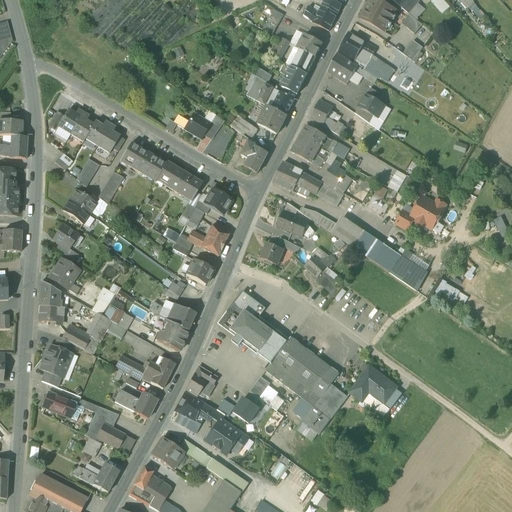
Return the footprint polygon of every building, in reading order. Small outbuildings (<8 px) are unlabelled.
[(318,0),(324,3),(322,7),(337,15),(343,3),(336,0),(318,0)] [(396,12),(395,11),(381,4),(374,0),(370,0),(360,20),(385,33),(396,12)] [(390,0),(383,0),(381,4),(395,11),(399,7),(390,0)] [(410,15),(418,5),(419,4),(414,0),(404,0),(399,7),(410,15)] [(444,0),(434,0),(433,2),(443,14),(450,7),(444,0)] [(468,7),(471,11),(476,6),(473,3),(470,0),(460,0),(468,8),(468,7)] [(426,11),(418,5),(410,15),(417,21),(426,11)] [(338,15),(337,15),(322,7),(321,9),(315,6),(313,11),(308,7),(303,17),(313,24),(329,32),(338,15)] [(266,25),(275,30),(284,16),(274,10),(266,25)] [(402,24),(415,35),(423,26),(417,21),(410,15),(402,24)] [(7,22),(0,24),(0,57),(12,42),(7,22)] [(294,49),(297,50),(305,36),(296,31),(289,45),(294,49)] [(339,52),(355,61),(356,58),(360,51),(364,43),(364,42),(349,33),(339,52)] [(297,50),(300,52),(300,51),(315,59),(323,44),(305,36),(297,50)] [(403,55),(413,62),(423,49),(414,41),(403,55)] [(283,42),(279,47),(276,53),(282,57),(286,51),(289,45),(283,42)] [(372,57),(373,58),(377,50),(364,43),(360,51),(372,57)] [(294,49),(286,66),(292,68),(300,52),(297,50),(294,49)] [(300,52),(292,68),(291,69),(307,76),(315,59),(300,51),(300,52)] [(372,57),(360,51),(356,58),(368,64),(370,61),(372,57)] [(328,73),(347,85),(349,82),(355,72),(358,67),(338,54),(328,73)] [(353,64),(364,70),(368,64),(356,58),(355,61),(353,64)] [(380,80),(380,79),(389,68),(378,61),(375,64),(370,61),(368,64),(364,70),(380,80)] [(280,74),(287,77),(291,69),(292,68),(286,66),(284,65),(280,74)] [(395,72),(389,68),(380,79),(387,83),(395,72)] [(297,95),(307,76),(291,69),(287,77),(282,88),(297,95)] [(267,84),(272,77),(260,70),(256,77),(257,78),(267,83),(267,84)] [(377,79),(362,70),(360,75),(364,77),(374,84),(377,79)] [(355,72),(349,82),(358,87),(364,77),(360,75),(355,72)] [(247,97),(257,102),(266,86),(267,83),(257,78),(247,97)] [(273,89),(266,86),(257,102),(264,106),(273,89)] [(280,93),(273,89),(264,106),(268,108),(268,107),(272,109),(280,93)] [(366,96),(381,104),(385,98),(370,89),(366,96)] [(280,93),(272,109),(272,110),(286,117),(295,101),(280,93)] [(374,117),(377,119),(385,107),(381,104),(366,96),(359,108),(374,117)] [(311,119),(324,126),(327,119),(333,108),(319,101),(311,119)] [(268,108),(262,120),(280,130),(286,117),(272,110),(272,109),(268,107),(268,108)] [(391,110),(385,107),(377,119),(384,123),(391,110)] [(355,115),(369,125),(374,117),(359,108),(355,114),(355,115)] [(58,128),(70,136),(83,114),(78,111),(75,116),(68,111),(64,118),(58,128)] [(0,121),(10,122),(10,115),(0,114),(0,121)] [(49,127),(56,132),(58,128),(64,118),(57,114),(49,127)] [(82,143),(84,140),(93,126),(85,122),(88,117),(83,114),(70,136),(82,143)] [(184,131),(201,141),(204,135),(210,126),(193,115),(189,122),(184,131)] [(178,127),(184,131),(189,122),(179,116),(174,124),(178,127)] [(235,130),(241,121),(236,117),(229,127),(235,130)] [(377,119),(374,117),(369,125),(379,131),(384,123),(377,119)] [(341,135),(344,136),(347,130),(327,119),(324,126),(341,136),(341,135)] [(277,136),(280,130),(262,120),(258,126),(277,136)] [(0,137),(10,138),(21,138),(21,131),(20,131),(21,123),(10,122),(0,121),(0,137)] [(235,130),(243,136),(250,141),(251,142),(257,132),(241,121),(235,130)] [(164,131),(172,136),(178,127),(174,124),(170,122),(164,131)] [(84,140),(97,147),(110,126),(105,123),(102,127),(95,123),(93,126),(84,140)] [(207,136),(212,140),(220,128),(214,124),(212,127),(207,136)] [(115,129),(110,126),(97,147),(109,155),(112,150),(119,138),(112,134),(115,129)] [(311,164),(326,138),(307,127),(292,153),(311,164)] [(249,143),(250,141),(243,136),(238,147),(244,150),(248,143),(249,143)] [(10,138),(9,151),(9,159),(25,160),(27,139),(21,138),(10,138)] [(112,150),(117,153),(124,141),(119,138),(112,150)] [(319,170),(332,152),(329,150),(334,142),(326,138),(311,164),(310,164),(311,164),(319,170)] [(334,141),(334,142),(329,150),(332,152),(333,153),(336,148),(342,151),(344,147),(334,141)] [(242,155),(250,159),(256,147),(249,143),(248,143),(244,150),(242,155)] [(468,147),(457,143),(454,151),(465,155),(468,147)] [(149,177),(156,181),(165,166),(130,145),(121,160),(128,164),(127,166),(148,179),(149,177)] [(268,154),(256,147),(250,159),(245,167),(258,173),(268,154)] [(336,148),(333,153),(334,154),(339,157),(344,160),(350,150),(344,147),(342,151),(336,148)] [(0,157),(9,159),(9,151),(0,149),(0,157)] [(328,163),(333,166),(336,161),(339,157),(334,154),(328,163)] [(63,155),(59,160),(68,167),(72,163),(63,155)] [(65,172),(68,167),(59,160),(58,159),(54,164),(55,164),(65,172)] [(76,181),(85,189),(98,167),(88,161),(88,160),(76,181)] [(273,184),(295,194),(299,186),(311,194),(317,196),(323,184),(303,174),(303,173),(284,163),(273,184)] [(166,164),(165,166),(156,181),(190,202),(196,194),(201,185),(166,164)] [(346,174),(338,169),(333,166),(323,180),(336,189),(346,174)] [(0,216),(16,218),(18,189),(14,189),(15,173),(7,173),(7,172),(0,171),(0,216)] [(395,176),(404,182),(407,177),(397,172),(395,176)] [(110,178),(120,185),(123,179),(113,173),(110,178)] [(400,189),(404,182),(395,176),(390,183),(400,189)] [(98,199),(107,207),(120,185),(110,178),(98,199)] [(388,188),(397,193),(399,190),(400,189),(390,183),(390,184),(388,188)] [(317,196),(337,208),(344,197),(343,196),(335,192),(323,184),(317,196)] [(309,198),(311,194),(299,186),(295,194),(307,199),(309,198)] [(210,210),(222,217),(231,203),(212,191),(203,205),(210,210)] [(76,192),(69,202),(89,215),(96,205),(76,192)] [(188,206),(194,209),(198,202),(201,197),(196,194),(190,202),(188,206)] [(424,226),(432,230),(436,223),(438,224),(441,217),(440,216),(446,207),(437,202),(435,206),(423,199),(411,217),(411,218),(414,220),(417,222),(416,224),(423,228),(424,226)] [(82,225),(89,215),(69,202),(62,212),(82,225)] [(203,205),(198,202),(194,209),(203,214),(206,216),(210,210),(203,205)] [(284,214),(295,218),(298,212),(287,205),(284,214)] [(181,217),(188,221),(194,209),(188,206),(181,217)] [(203,214),(194,209),(188,221),(197,225),(203,214)] [(301,214),(311,221),(315,213),(302,209),(301,214)] [(277,227),(293,234),(299,222),(299,220),(295,218),(284,214),(283,213),(277,227)] [(337,226),(315,213),(311,221),(332,235),(337,226)] [(396,225),(408,231),(414,220),(411,218),(411,217),(403,213),(396,225)] [(343,218),(337,226),(332,235),(348,246),(366,258),(373,262),(384,245),(343,218)] [(492,223),(500,238),(510,233),(502,218),(492,223)] [(303,238),(304,236),(308,226),(299,222),(293,234),(303,238)] [(59,245),(68,251),(69,251),(78,237),(61,226),(52,241),(59,245)] [(308,226),(304,236),(309,238),(313,235),(315,233),(308,226)] [(200,249),(217,258),(228,236),(211,228),(204,240),(200,249)] [(166,229),(162,236),(172,241),(176,234),(166,229)] [(186,230),(177,246),(175,245),(173,251),(186,257),(189,252),(192,245),(186,242),(191,233),(186,230)] [(3,253),(20,254),(21,232),(3,231),(2,242),(1,253),(3,253)] [(192,245),(200,249),(204,240),(191,233),(186,242),(192,245)] [(283,251),(295,256),(301,249),(284,240),(280,249),(283,251)] [(261,260),(277,266),(283,251),(280,249),(268,244),(261,260)] [(56,250),(68,258),(71,253),(69,251),(68,251),(59,245),(56,250)] [(373,262),(390,274),(401,257),(384,245),(373,262)] [(317,258),(321,261),(327,258),(329,257),(317,249),(310,258),(313,259),(315,261),(317,258)] [(81,259),(71,253),(68,258),(77,264),(81,259)] [(305,267),(316,278),(322,273),(327,268),(328,269),(336,261),(331,256),(328,259),(327,258),(321,261),(317,258),(315,261),(313,259),(305,267)] [(390,274),(416,292),(426,274),(401,257),(390,274)] [(50,279),(66,290),(79,272),(61,260),(54,271),(55,271),(50,279)] [(185,276),(205,287),(213,271),(193,261),(185,276)] [(333,282),(322,273),(316,278),(315,280),(326,290),(333,282)] [(463,307),(470,296),(439,278),(433,290),(463,307)] [(333,282),(326,290),(329,293),(336,285),(333,282)] [(40,283),(39,307),(58,308),(59,293),(40,283)] [(96,302),(108,308),(110,306),(119,291),(108,284),(96,302)] [(168,290),(178,297),(183,291),(172,284),(168,290)] [(327,295),(332,299),(341,289),(336,285),(329,293),(327,295)] [(175,303),(178,297),(168,290),(164,296),(175,303)] [(244,341),(260,353),(275,334),(255,319),(262,310),(243,295),(229,314),(233,316),(225,327),(237,336),(232,343),(239,347),(244,341)] [(100,317),(102,318),(108,308),(96,302),(91,311),(96,314),(100,317)] [(72,310),(78,313),(81,306),(76,303),(72,310)] [(149,311),(159,317),(163,310),(153,304),(149,311)] [(110,306),(108,308),(102,318),(109,322),(116,309),(110,306)] [(168,323),(173,326),(187,332),(195,315),(174,306),(171,314),(163,310),(159,317),(159,318),(165,321),(168,323)] [(64,309),(58,308),(39,307),(38,323),(51,324),(51,326),(59,327),(60,317),(63,318),(64,309)] [(116,309),(109,322),(111,323),(116,325),(123,313),(116,309)] [(123,313),(116,325),(126,331),(133,319),(123,313)] [(96,314),(85,333),(90,336),(93,331),(100,317),(96,314)] [(221,324),(225,327),(233,316),(229,314),(221,324)] [(100,317),(93,331),(103,337),(106,332),(111,323),(109,322),(102,318),(100,317)] [(121,341),(126,331),(116,325),(111,323),(106,332),(121,341)] [(188,333),(187,332),(173,326),(168,324),(163,334),(160,333),(157,342),(167,346),(166,347),(179,352),(188,333)] [(69,325),(67,329),(88,341),(90,336),(85,333),(69,325)] [(92,356),(103,337),(93,331),(90,336),(88,341),(67,329),(61,339),(70,344),(92,356)] [(259,355),(272,364),(273,362),(288,343),(275,334),(260,353),(259,355)] [(55,349),(66,353),(70,344),(61,339),(59,338),(55,349)] [(288,343),(273,362),(313,392),(331,368),(291,338),(288,343)] [(49,346),(44,359),(67,367),(72,355),(66,353),(55,349),(49,346)] [(78,358),(72,355),(67,367),(73,370),(78,358)] [(118,369),(129,376),(134,367),(135,364),(121,357),(116,366),(118,369)] [(62,380),(67,367),(44,359),(40,371),(45,373),(43,377),(59,383),(60,379),(62,380)] [(167,361),(162,370),(169,374),(174,365),(167,361)] [(272,364),(266,372),(313,407),(302,422),(318,434),(320,435),(334,417),(323,409),(333,396),(326,391),(331,385),(339,375),(331,368),(313,392),(273,362),(272,364)] [(145,372),(153,376),(158,368),(152,365),(149,371),(146,369),(143,367),(141,370),(145,372)] [(68,382),(73,370),(67,367),(62,380),(68,382)] [(141,370),(134,367),(129,376),(140,382),(141,379),(145,372),(141,370)] [(170,374),(169,374),(162,370),(158,368),(153,376),(150,384),(162,390),(170,374)] [(186,391),(198,397),(200,394),(206,382),(213,386),(217,378),(198,368),(191,380),(186,391)] [(361,402),(362,401),(373,409),(379,400),(384,404),(385,405),(396,390),(397,388),(371,369),(366,376),(364,375),(350,394),(361,402)] [(153,376),(145,372),(141,379),(150,384),(153,376)] [(41,382),(56,389),(59,383),(43,377),(41,382)] [(261,377),(250,392),(259,399),(268,387),(270,385),(261,377)] [(129,386),(137,391),(140,385),(132,380),(129,386)] [(214,387),(213,386),(206,382),(200,394),(208,398),(214,387)] [(323,409),(334,417),(348,398),(331,385),(326,391),(333,396),(323,409)] [(269,406),(277,396),(278,394),(268,387),(259,399),(269,406)] [(381,409),(388,414),(402,395),(396,390),(385,405),(384,404),(381,409)] [(114,403),(133,413),(139,401),(120,391),(114,403)] [(256,404),(259,399),(250,392),(246,396),(256,404)] [(174,412),(179,414),(195,422),(199,414),(205,405),(184,393),(174,412)] [(44,408),(70,419),(75,405),(49,394),(44,408)] [(143,394),(139,401),(133,413),(147,420),(157,401),(143,394)] [(277,396),(269,406),(277,412),(285,402),(277,396)] [(259,409),(244,398),(233,414),(248,425),(249,424),(258,411),(259,409)] [(83,409),(95,414),(98,408),(79,400),(77,406),(77,407),(83,409)] [(233,406),(224,400),(217,410),(228,417),(232,411),(230,410),(233,406)] [(379,400),(373,409),(385,418),(388,414),(381,409),(384,404),(379,400)] [(205,405),(199,414),(205,418),(211,423),(216,412),(212,410),(212,409),(205,404),(205,405)] [(77,406),(75,405),(70,419),(76,421),(79,414),(80,415),(82,414),(83,411),(83,409),(77,407),(77,406)] [(104,410),(102,416),(115,422),(118,416),(104,410)] [(217,410),(216,412),(211,423),(212,435),(207,442),(226,456),(231,450),(237,454),(242,447),(248,439),(222,421),(226,416),(217,410)] [(255,428),(264,415),(258,411),(249,424),(255,428)] [(196,434),(205,418),(199,414),(195,422),(179,414),(174,422),(196,434)] [(111,429),(115,422),(102,416),(98,423),(103,425),(111,429)] [(312,443),(318,434),(302,422),(296,431),(312,443)] [(95,439),(118,451),(125,437),(111,429),(103,425),(95,439)] [(135,441),(125,437),(118,451),(128,455),(135,441)] [(91,456),(94,458),(101,445),(89,439),(82,452),(83,453),(91,456)] [(151,457),(171,471),(178,459),(183,453),(163,439),(151,457)] [(254,443),(248,439),(242,447),(249,451),(254,443)] [(76,443),(70,440),(66,448),(72,452),(76,443)] [(196,460),(207,468),(208,467),(213,460),(196,448),(190,457),(196,461),(196,460)] [(91,456),(83,453),(79,460),(87,464),(91,456)] [(208,467),(219,475),(224,468),(213,460),(208,467)] [(0,461),(0,493),(6,494),(8,462),(0,461)] [(97,477),(100,472),(87,465),(84,470),(97,477)] [(100,472),(97,477),(92,486),(106,494),(118,473),(103,465),(100,472)] [(73,476),(77,478),(82,469),(78,467),(73,476)] [(133,486),(143,491),(150,478),(153,473),(144,468),(133,486)] [(248,484),(224,468),(219,475),(218,477),(242,493),(248,484)] [(77,478),(92,486),(97,477),(84,470),(82,469),(77,478)] [(29,495),(33,497),(35,495),(67,511),(78,511),(84,501),(38,477),(36,482),(35,481),(30,490),(31,491),(29,495)] [(179,511),(164,503),(171,490),(150,478),(143,491),(154,498),(148,507),(156,511),(179,511)] [(225,482),(208,507),(215,511),(229,511),(242,493),(225,482)] [(128,496),(148,507),(154,498),(143,491),(133,486),(128,496)] [(327,511),(334,501),(320,491),(313,502),(327,511)] [(42,511),(44,508),(52,511),(67,511),(35,495),(33,497),(25,511),(42,511)] [(254,511),(278,511),(262,501),(254,511)]
